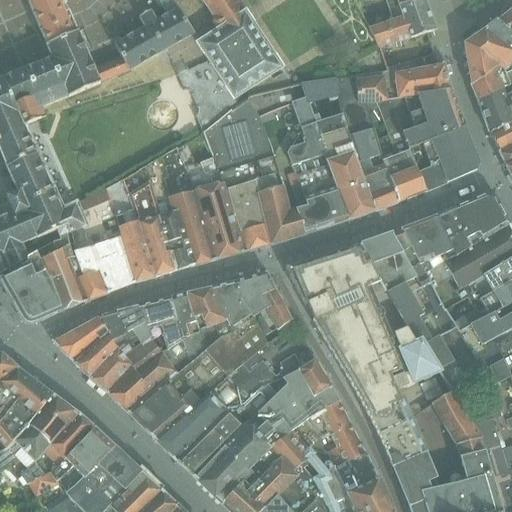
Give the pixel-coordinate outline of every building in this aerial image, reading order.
[(0,0),(0,275),(23,262),(15,245),(50,226),(58,244),(64,241),(68,238),(78,234),(69,209),(61,213),(23,127),(46,118),(42,109),(68,98),(68,99),(100,85),(100,84),(127,72),(145,62),(155,56),(194,34),(171,0),(154,0),(159,8),(161,7),(165,16),(155,21),(150,12),(144,15),(143,13),(140,15),(141,17),(138,18),(142,25),(144,28),(114,45),(121,59),(115,62),(94,71),(86,53),(78,33),(74,25),(72,20),(68,12),(64,13),(61,5),(66,3),(65,0),(0,0)] [(213,25),(213,26),(216,31),(196,44),(203,55),(208,62),(206,63),(198,66),(196,67),(188,71),(188,70),(188,71),(188,70),(187,70),(183,72),(176,75),(177,77),(183,90),(184,92),(185,92),(186,92),(187,92),(188,92),(189,92),(190,93),(190,94),(191,95),(190,95),(191,97),(192,97),(196,108),(197,110),(198,111),(198,112),(198,113),(197,114),(197,115),(196,116),(195,117),(194,117),(195,119),(201,132),(202,134),(238,107),(234,100),(282,69),(275,57),(275,58),(252,23),(245,12),(244,13),(235,0),(201,0),(213,19),(212,21),(212,22),(212,23),(212,24),(213,25)] [(435,32),(423,0),(399,6),(400,11),(390,13),(392,21),(385,23),(392,44),(433,32),(435,32)] [(423,0),(385,0),(390,13),(400,11),(399,6),(423,0)] [(511,9),(497,22),(511,37),(511,9)] [(511,37),(497,22),(485,31),(511,54),(511,37)] [(392,44),(385,23),(368,29),(377,48),(392,44)] [(511,54),(485,31),(468,43),(465,49),(472,86),(478,102),(491,96),(490,92),(499,88),(500,91),(511,85),(511,54)] [(443,66),(438,67),(431,69),(391,76),(388,73),(353,77),(362,104),(374,102),(390,100),(450,92),(443,66)] [(362,104),(353,77),(337,80),(338,96),(339,105),(375,213),(398,203),(381,158),(388,156),(383,141),(387,139),(374,102),(362,104)] [(338,96),(337,80),(301,85),(305,99),(307,106),(310,105),(338,96)] [(511,85),(500,91),(499,88),(490,92),(491,96),(478,102),(489,134),(511,122),(511,85)] [(462,128),(450,92),(390,100),(401,135),(406,151),(409,150),(463,129),(463,127),(462,128)] [(307,106),(305,99),(291,104),(300,127),(315,122),(313,117),(310,105),(307,106)] [(259,118),(247,100),(238,107),(202,134),(212,160),(221,185),(241,254),(272,246),(257,196),(281,187),(278,176),(259,118)] [(401,135),(390,100),(374,102),(387,139),(383,141),(388,156),(381,158),(398,203),(423,194),(407,156),(410,155),(409,150),(406,151),(401,135)] [(375,213),(339,105),(340,116),(320,123),(317,115),(313,117),(315,122),(334,175),(338,189),(349,221),(375,213)] [(334,175),(315,122),(300,127),(304,140),(302,141),(304,145),(290,149),(287,155),(306,207),(299,210),(295,211),(303,236),(349,221),(338,189),(334,175)] [(511,122),(489,134),(498,154),(511,146),(511,122)] [(464,131),(463,129),(409,150),(410,155),(411,154),(422,150),(429,167),(436,164),(446,185),(447,184),(447,182),(473,171),(476,164),(470,149),(463,132),(464,131)] [(241,254),(221,185),(212,160),(195,167),(185,144),(176,149),(192,193),(213,262),(241,254)] [(511,146),(498,154),(507,171),(511,167),(511,146)] [(192,193),(176,149),(157,160),(190,268),(213,262),(192,193)] [(422,150),(411,154),(410,155),(407,156),(423,194),(446,185),(436,164),(429,167),(422,150)] [(190,268),(157,160),(137,171),(173,273),(190,268)] [(173,273),(137,171),(118,182),(154,279),(173,273)] [(154,279),(118,182),(104,191),(137,284),(154,279)] [(290,212),(281,187),(257,196),(272,246),(303,236),(295,211),(290,212)] [(137,284),(104,191),(75,207),(69,209),(78,234),(68,238),(84,279),(100,274),(110,294),(135,284),(137,284)] [(486,196),(479,199),(449,212),(458,233),(445,240),(450,250),(454,257),(467,249),(464,244),(475,238),(478,242),(508,226),(494,199),(486,196)] [(458,233),(449,212),(434,218),(445,240),(458,233)] [(450,250),(445,240),(434,218),(401,231),(410,248),(424,275),(454,257),(450,250)] [(511,258),(511,233),(508,226),(478,242),(467,249),(454,257),(424,275),(432,290),(453,280),(456,285),(453,287),(456,292),(466,285),(511,258)] [(410,248),(401,231),(391,235),(412,279),(384,296),(411,347),(417,344),(436,372),(511,330),(511,304),(457,335),(454,331),(452,326),(445,313),(444,313),(432,290),(424,275),(410,248)] [(412,279),(391,235),(360,246),(384,296),(412,279)] [(84,279),(68,238),(64,241),(73,263),(68,266),(84,303),(110,294),(100,274),(84,279)] [(73,263),(64,241),(58,244),(34,256),(62,312),(84,303),(68,266),(73,263)] [(384,296),(360,246),(359,246),(359,247),(360,249),(355,250),(354,249),(356,248),(355,247),(284,269),(304,307),(307,306),(313,321),(312,321),(323,340),(349,383),(355,395),(362,406),(361,406),(362,408),(364,407),(363,406),(374,400),(378,408),(368,414),(367,414),(366,415),(367,416),(373,429),(380,441),(385,454),(390,463),(393,462),(425,449),(402,391),(438,374),(436,372),(417,344),(411,347),(384,296)] [(62,312),(34,256),(23,262),(0,275),(0,282),(23,322),(25,320),(27,318),(31,320),(33,322),(32,323),(33,325),(62,312)] [(511,281),(511,258),(466,285),(473,297),(479,293),(482,299),(492,294),(511,281)] [(274,290),(266,274),(232,284),(250,314),(252,317),(255,315),(266,336),(273,332),(291,322),(285,313),(274,290)] [(511,304),(511,281),(492,294),(482,299),(479,293),(473,297),(466,285),(456,292),(462,301),(467,298),(475,311),(452,326),(454,331),(457,335),(511,304)] [(250,314),(232,284),(211,290),(226,318),(236,335),(238,339),(255,324),(252,317),(250,314)] [(226,318),(211,290),(187,295),(201,332),(183,338),(188,352),(192,364),(229,338),(236,335),(226,318)] [(201,332),(187,295),(185,296),(181,297),(170,300),(183,338),(201,332)] [(183,338),(170,300),(116,313),(126,332),(127,334),(132,331),(145,324),(152,338),(154,337),(162,336),(166,349),(183,338)] [(126,332),(116,313),(98,318),(108,336),(111,340),(126,332)] [(108,336),(98,318),(71,333),(52,343),(75,365),(108,336)] [(267,344),(255,324),(238,339),(236,335),(229,338),(192,364),(128,414),(153,439),(180,416),(182,418),(186,415),(189,418),(211,397),(209,396),(242,367),(255,355),(267,344)] [(145,324),(132,331),(141,345),(152,338),(145,324)] [(511,354),(511,330),(436,372),(438,374),(449,389),(511,354)] [(115,346),(111,340),(108,336),(75,365),(88,379),(115,346)] [(161,352),(152,338),(141,345),(123,357),(122,355),(115,346),(88,379),(107,394),(129,364),(133,369),(161,352)] [(188,352),(183,338),(166,349),(161,352),(133,369),(129,364),(107,394),(128,414),(192,364),(188,352)] [(511,375),(511,354),(449,389),(449,391),(456,400),(458,403),(509,377),(511,375)] [(276,378),(255,355),(242,367),(209,396),(211,397),(189,418),(186,415),(182,418),(180,416),(153,439),(177,463),(234,408),(241,406),(262,385),(275,398),(287,387),(283,380),(297,372),(302,369),(295,356),(280,364),(284,371),(276,378)] [(0,446),(52,397),(16,370),(5,359),(4,360),(2,358),(0,357),(0,446)] [(330,388),(314,362),(302,369),(297,372),(312,399),(330,388)] [(312,399),(297,372),(283,380),(287,387),(275,398),(257,415),(246,427),(194,478),(221,505),(252,474),(271,454),(277,460),(292,475),(306,462),(300,456),(305,452),(288,435),(304,424),(303,423),(339,402),(330,388),(312,399)] [(275,398),(262,385),(241,406),(234,408),(177,463),(194,478),(246,427),(257,415),(275,398)] [(499,511),(498,507),(490,477),(480,441),(473,429),(458,403),(456,400),(449,391),(430,405),(432,408),(457,446),(468,480),(465,481),(464,477),(461,478),(460,475),(453,478),(454,481),(451,482),(452,486),(437,491),(433,481),(436,480),(425,454),(392,468),(409,508),(409,511),(499,511)] [(52,397),(0,446),(0,465),(2,464),(17,482),(22,478),(27,486),(28,485),(37,475),(31,470),(79,416),(52,397)] [(365,455),(339,402),(303,423),(304,424),(320,437),(329,433),(337,449),(328,454),(335,468),(365,455)] [(95,431),(79,416),(31,470),(37,475),(28,485),(36,499),(61,485),(52,477),(95,431)] [(480,441),(490,477),(511,469),(511,447),(500,452),(492,421),(473,429),(480,441)] [(114,448),(95,431),(52,477),(61,485),(67,493),(79,482),(85,476),(114,448)] [(65,495),(38,511),(103,511),(141,474),(138,471),(136,469),(118,452),(116,450),(114,448),(85,476),(79,482),(67,493),(65,494),(65,495)] [(327,511),(351,511),(335,468),(334,468),(334,467),(326,471),(314,456),(315,455),(309,448),(305,452),(300,456),(306,462),(318,477),(312,480),(325,508),(326,508),(327,511)] [(391,509),(365,455),(335,468),(351,511),(392,511),(392,509),(391,509)] [(262,511),(292,475),(277,460),(259,481),(252,474),(221,505),(229,511),(262,511)] [(511,511),(511,469),(490,477),(498,507),(499,511),(511,511)] [(139,511),(161,493),(160,492),(159,491),(155,487),(146,478),(143,476),(141,474),(103,511),(139,511)] [(297,480),(292,475),(262,511),(290,511),(277,498),(297,480)] [(139,511),(171,511),(177,508),(174,505),(172,503),(164,496),(162,494),(161,493),(139,511)] [(318,511),(308,500),(297,511),(318,511)]
